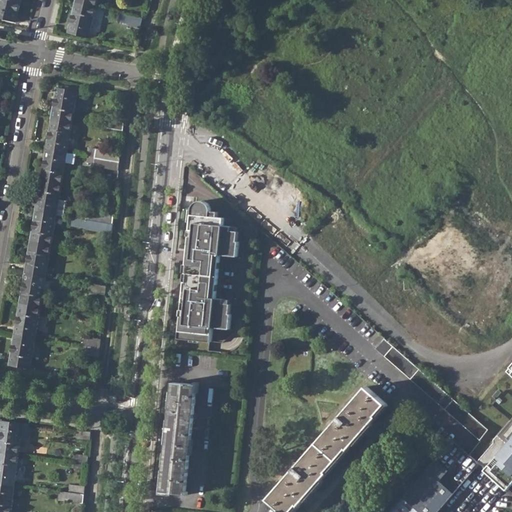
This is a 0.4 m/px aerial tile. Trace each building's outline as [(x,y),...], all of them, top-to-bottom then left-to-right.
[(0,0),(0,17),(16,21),(21,0),(0,0)] [(69,33),(89,38),(96,7),(76,2),(69,33)] [(123,15),(122,23),(142,26),(143,17),(123,15)] [(400,100),(412,110),(433,87),(421,76),(400,100)] [(52,120),(73,123),(78,91),(58,87),(52,120)] [(47,150),(67,153),(73,123),(52,120),(47,150)] [(107,128),(122,131),(123,124),(108,121),(107,128)] [(88,157),(95,158),(97,149),(90,148),(88,157)] [(120,153),(97,149),(95,158),(119,162),(120,153)] [(42,180),(62,184),(67,153),(47,150),(42,180)] [(93,167),(118,171),(119,162),(95,158),(88,157),(87,162),(94,163),(93,167)] [(36,211),(57,215),(62,184),(42,180),(36,211)] [(194,206),(193,209),(193,210),(194,210),(191,230),(193,231),(192,237),(190,237),(187,265),(188,265),(187,282),(185,282),(182,310),(184,310),(184,317),(182,316),(179,339),(191,340),(192,338),(200,339),(200,341),(212,342),(214,328),(214,324),(220,325),(220,328),(230,330),(232,314),(230,314),(232,304),(224,303),(225,299),(217,298),(217,291),(213,290),(214,284),(218,285),(220,269),(215,269),(216,262),(220,263),(221,255),(221,252),(228,252),(227,256),(238,257),(240,242),(238,242),(239,232),(232,231),(232,227),(224,226),(225,218),(218,217),(218,212),(211,211),(210,205),(206,202),(201,201),(197,202),(194,206)] [(31,242),(52,245),(57,215),(36,211),(31,242)] [(88,220),(113,224),(114,215),(90,211),(88,220)] [(87,229),(112,233),(113,224),(88,220),(87,229)] [(25,273),(46,277),(52,245),(31,242),(25,273)] [(20,303),(41,307),(46,277),(25,273),(20,303)] [(90,292),(105,295),(106,287),(91,284),(90,292)] [(15,334),(36,337),(41,307),(20,303),(15,334)] [(10,365),(31,368),(36,337),(15,334),(10,365)] [(84,346),(100,348),(101,340),(85,337),(84,346)] [(480,441),(488,430),(393,347),(384,339),(375,348),(480,441)] [(83,354),(99,356),(100,348),(84,346),(83,354)] [(511,365),(506,372),(511,376),(511,419),(493,441),(493,444),(477,462),(508,490),(511,485),(511,365)] [(161,491),(185,494),(196,384),(174,382),(161,491)] [(268,499),(282,511),(291,511),(298,505),(299,506),(313,491),(328,473),(327,472),(348,448),(349,450),(363,434),(377,418),(376,416),(386,404),(366,387),(268,499)] [(0,431),(0,452),(18,455),(22,423),(2,420),(0,431)] [(0,483),(14,485),(18,455),(0,452),(0,483)] [(74,463),(88,464),(88,457),(75,456),(74,463)] [(436,460),(427,471),(439,481),(448,471),(436,460)] [(427,471),(402,499),(417,511),(437,511),(454,494),(439,481),(427,471)] [(0,511),(10,511),(14,485),(0,483),(0,511)] [(70,485),(69,493),(84,495),(85,487),(70,485)] [(69,493),(67,492),(66,503),(83,505),(84,495),(69,493)] [(417,511),(402,499),(392,510),(391,511),(417,511)]
